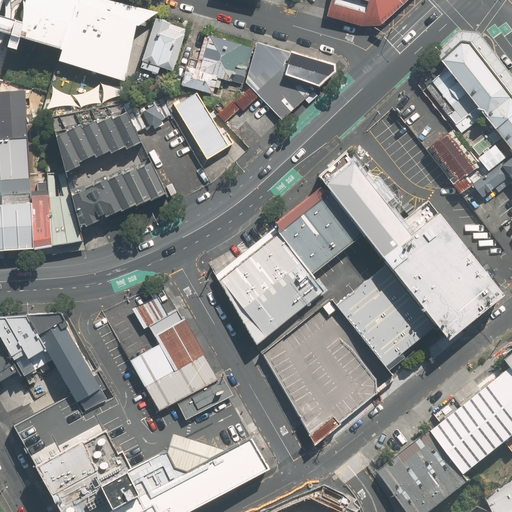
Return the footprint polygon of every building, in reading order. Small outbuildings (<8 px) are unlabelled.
[(0,0),(0,31),(7,33),(3,47),(20,51),(24,38),(52,46),(64,0),(24,0),(23,2),(19,17),(4,13),(7,3),(13,4),(14,0),(0,0)] [(151,13),(103,0),(76,0),(59,61),(131,81),(151,13)] [(330,0),(328,10),(361,19),(378,18),(398,0),(330,0)] [(156,19),(143,61),(172,70),(186,28),(156,19)] [(187,67),(182,83),(213,92),(217,78),(242,85),(253,48),(205,35),(196,69),(187,67)] [(511,144),(511,94),(472,45),(465,43),(444,61),(449,67),(486,113),(511,144)] [(246,82),(280,117),(330,75),(332,73),(332,70),(331,66),(256,44),(246,82)] [(462,133),(486,113),(449,67),(425,87),(462,133)] [(0,182),(1,204),(4,247),(34,245),(31,194),(24,89),(0,90),(0,182)] [(229,145),(196,92),(174,105),(207,158),(229,145)] [(238,110),(229,101),(216,114),(225,123),(238,110)] [(57,136),(66,171),(79,164),(78,162),(95,154),(97,157),(111,149),(112,152),(126,145),(127,148),(141,141),(127,112),(112,119),(112,117),(97,124),(96,121),(82,128),(81,124),(57,136)] [(248,121),(236,132),(249,148),(262,138),(248,121)] [(482,164),(455,130),(433,148),(460,181),(482,164)] [(497,145),(480,158),(490,171),(508,158),(497,145)] [(449,337),(504,293),(429,199),(401,221),(348,156),(321,178),(390,263),(438,323),(449,337)] [(511,158),(502,166),(511,177),(511,178),(511,158)] [(72,195),(81,228),(122,208),(122,210),(137,203),(137,204),(150,198),(151,200),(164,193),(151,163),(138,169),(137,167),(123,174),(122,173),(108,180),(107,178),(72,195)] [(511,177),(502,166),(476,187),(484,198),(511,177)] [(278,231),(311,273),(363,234),(329,189),(323,189),(279,224),(278,231)] [(31,194),(34,245),(52,244),(49,195),(48,193),(31,194)] [(49,195),(52,244),(77,241),(67,194),(49,195)] [(323,289),(277,234),(221,280),(255,342),(323,289)] [(386,365),(438,323),(390,263),(337,304),(386,365)] [(218,379),(170,289),(134,308),(144,328),(151,324),(159,340),(128,356),(158,411),(176,401),(218,379)] [(296,406),(312,432),(379,372),(386,365),(337,304),(323,289),(255,342),(268,363),(296,406)] [(103,386),(61,314),(28,315),(46,347),(77,401),(103,386)] [(0,317),(0,332),(14,359),(25,353),(28,356),(46,347),(28,315),(0,317)] [(12,359),(0,338),(0,379),(18,369),(12,359)] [(511,365),(511,366),(433,431),(467,472),(511,436),(511,365)] [(218,379),(176,401),(186,420),(228,398),(218,379)] [(430,428),(374,470),(406,511),(422,511),(472,478),(467,472),(433,431),(430,428)] [(37,464),(62,511),(176,511),(206,497),(266,465),(250,435),(176,474),(165,452),(127,472),(104,429),(37,464)] [(511,511),(511,478),(479,496),(487,511),(511,511)]
